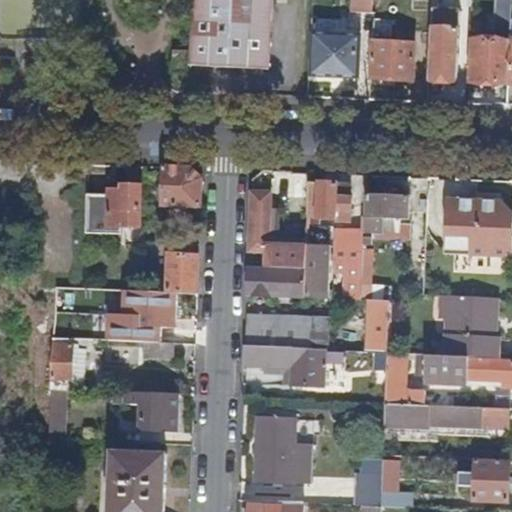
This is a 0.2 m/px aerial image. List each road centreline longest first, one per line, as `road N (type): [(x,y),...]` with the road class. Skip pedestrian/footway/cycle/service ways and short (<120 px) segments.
road 1 (residential): [(214,511),(228,136)]
road 2 (tertiary): [(228,136),(511,147)]
road 3 (tertiary): [(0,127),(228,136)]
